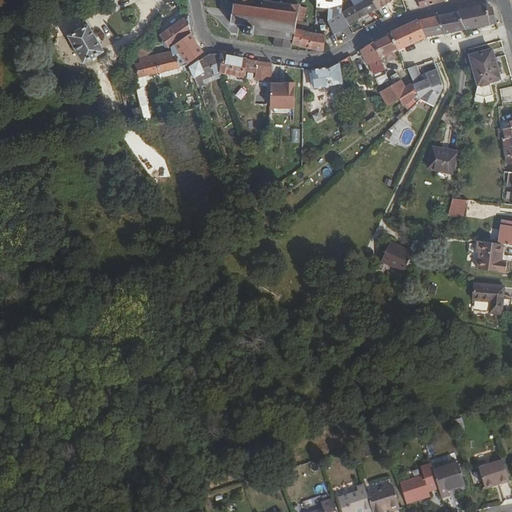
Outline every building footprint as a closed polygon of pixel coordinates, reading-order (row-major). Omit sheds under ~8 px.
[(251,5),(235,2),(232,21),(246,23),(244,33),(254,35),(254,32),(275,36),(273,45),(291,47),(292,43),(296,27),(299,3),(284,1),(281,1),(274,0),(264,0),(263,7),(251,5)] [(341,0),(317,0),(316,11),(341,13),(341,0)] [(343,10),(349,22),(378,6),(374,0),(356,0),(358,2),(343,10)] [(466,28),(479,25),(496,21),(494,13),(492,7),(491,6),(490,5),(488,4),(486,4),(485,4),(483,4),(482,4),(474,6),(461,9),(458,9),(466,28)] [(445,32),(455,30),(466,28),(458,9),(444,12),(439,14),(445,32)] [(186,35),(191,31),(189,15),(189,14),(162,34),(164,37),(163,41),(166,45),(170,45),(173,44),(186,35)] [(426,36),(445,32),(439,14),(432,15),(424,17),(418,19),(426,37),(426,36)] [(398,48),(426,37),(418,19),(418,18),(412,21),(397,28),(390,31),(393,37),(398,48)] [(104,51),(89,23),(69,34),(84,61),(104,51)] [(296,27),(292,43),(316,48),(325,49),(327,33),(296,27)] [(390,31),(374,40),(381,56),(386,54),(387,56),(394,54),(393,51),(398,48),(393,37),(390,31)] [(186,35),(173,44),(179,52),(180,52),(188,62),(200,54),(186,35)] [(374,40),(363,46),(367,56),(365,57),(367,61),(369,61),(373,72),(386,68),(381,56),(374,40)] [(492,47),(469,54),(479,80),(477,90),(488,94),(495,92),(491,79),(498,77),(495,69),(499,68),(492,47)] [(175,54),(174,49),(157,54),(140,58),(141,61),(136,63),(138,73),(139,76),(150,73),(161,70),(185,64),(188,62),(180,52),(175,54)] [(190,65),(199,85),(205,83),(203,77),(222,70),(244,75),(245,68),(257,71),(259,59),(244,56),(222,52),(218,51),(213,51),(210,52),(209,53),(206,54),(202,57),(190,65)] [(330,65),(313,68),(315,87),(332,85),(332,82),(343,81),(341,68),(350,64),(347,56),(330,65)] [(414,82),(413,82),(420,98),(434,106),(444,86),(438,67),(427,70),(429,77),(422,79),(415,64),(407,66),(414,82)] [(413,82),(411,83),(405,86),(397,72),(391,75),(394,82),(392,83),(400,97),(403,103),(406,102),(410,108),(420,99),(420,98),(413,82)] [(150,73),(139,76),(141,86),(150,83),(152,81),(150,73)] [(264,102),(265,81),(261,81),(261,83),(253,91),(253,102),(264,102)] [(294,82),(271,82),(271,108),(293,108),(294,82)] [(400,97),(392,83),(381,89),(389,105),(400,97)] [(121,86),(125,106),(128,105),(127,99),(129,98),(126,85),(121,86)] [(137,120),(144,118),(141,106),(133,108),(137,120)] [(505,145),(511,144),(511,135),(505,136),(503,137),(504,143),(505,145)] [(453,172),(458,150),(433,145),(428,166),(453,172)] [(455,197),(450,213),(469,214),(471,199),(455,197)] [(504,219),(500,241),(503,242),(506,242),(511,243),(511,219),(509,219),(504,219)] [(502,252),(503,242),(500,241),(475,238),(473,257),(479,257),(479,267),(504,270),(504,258),(502,258),(502,252)] [(414,252),(390,241),(382,259),(406,270),(414,252)] [(439,281),(433,279),(431,286),(437,288),(439,281)] [(504,284),(475,282),(473,299),(490,300),(489,311),(501,313),(504,284)] [(457,429),(464,427),(461,418),(455,419),(457,429)] [(510,480),(504,461),(479,469),(485,488),(510,480)] [(459,464),(435,471),(441,489),(443,497),(450,495),(448,490),(465,484),(459,464)] [(425,477),(401,484),(408,505),(432,497),(431,492),(441,489),(435,471),(433,465),(423,468),(425,477)] [(394,486),(368,494),(373,511),(383,511),(390,510),(390,511),(394,511),(401,510),(394,486)] [(373,511),(368,494),(367,490),(343,497),(347,511),(373,511)] [(335,511),(332,501),(322,504),(324,511),(322,511),(335,511)]
